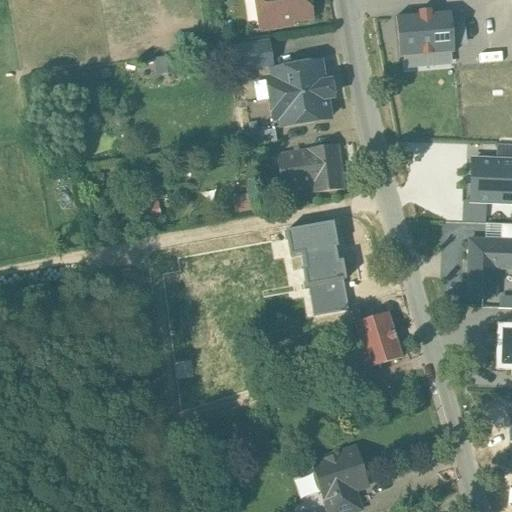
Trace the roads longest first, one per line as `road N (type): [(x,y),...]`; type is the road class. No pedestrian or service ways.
road 1 (track): [(0,272),(383,199)]
road 2 (unclassified): [(383,199),(478,511)]
road 3 (residential): [(344,0),(383,199)]
